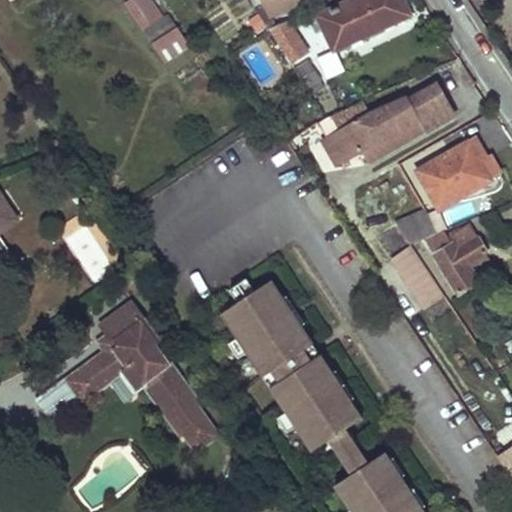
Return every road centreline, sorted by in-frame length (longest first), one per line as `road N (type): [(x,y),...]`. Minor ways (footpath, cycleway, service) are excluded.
road 1 (residential): [(494,511),(284,201),(204,248)]
road 2 (residential): [(511,105),(439,0)]
